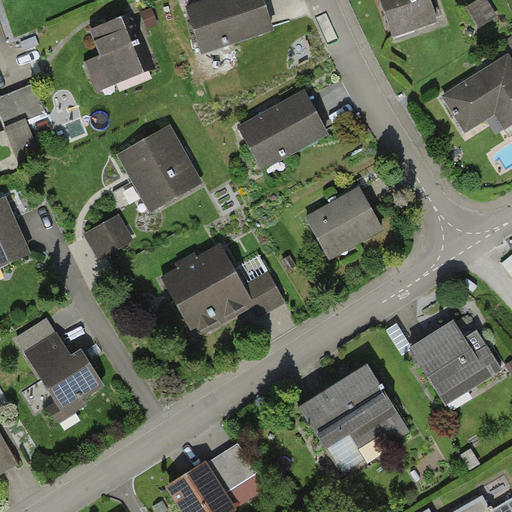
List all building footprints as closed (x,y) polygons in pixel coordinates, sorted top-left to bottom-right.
[(282,27),(272,0),(214,0),(189,9),(205,54),(282,27)] [(384,0),(395,35),(440,21),(433,0),(384,0)] [(496,16),(485,0),(482,0),(476,4),(487,22),(496,16)] [(157,74),(136,16),(99,30),(108,56),(87,64),(98,95),(157,74)] [(511,64),(509,59),(445,98),(466,132),(494,115),(508,138),(511,135),(511,64)] [(34,84),(0,97),(0,117),(5,130),(46,114),(34,84)] [(314,95),(240,135),(259,171),(334,132),(314,95)] [(207,182),(176,129),(124,158),(155,212),(207,182)] [(364,190),(307,223),(329,261),(385,228),(364,190)] [(0,268),(35,254),(12,199),(0,204),(0,268)] [(136,240),(123,217),(91,236),(104,259),(136,240)] [(229,241),(161,284),(193,336),(247,303),(256,318),(288,298),(275,276),(257,287),(229,241)] [(462,322),(409,353),(439,404),(492,373),(462,322)] [(59,331),(23,358),(68,419),(114,385),(88,350),(78,357),(59,331)] [(410,411),(379,362),(306,407),(341,464),(409,422),(405,415),(410,411)] [(0,470),(3,476),(23,466),(0,424),(0,470)] [(226,454),(167,490),(181,511),(240,511),(242,511),(231,493),(245,485),(226,454)] [(511,511),(511,499),(491,511),(483,497),(457,511),(430,511),(429,509),(424,511),(511,511)]
